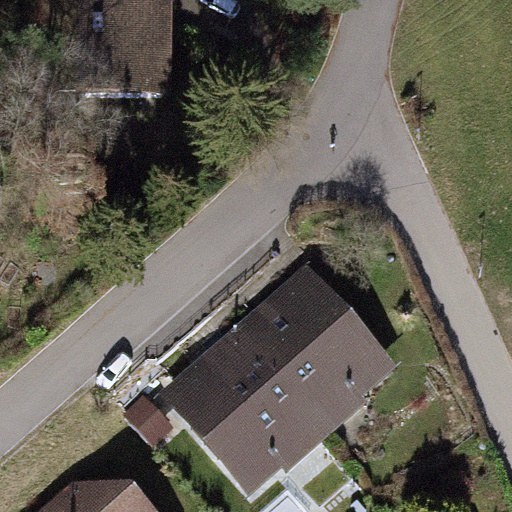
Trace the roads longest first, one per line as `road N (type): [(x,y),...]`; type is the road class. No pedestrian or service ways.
road 1 (residential): [(328,119),(261,197),(0,426)]
road 2 (residential): [(328,119),(398,180),(511,412)]
road 3 (residential): [(371,0),(328,119)]
